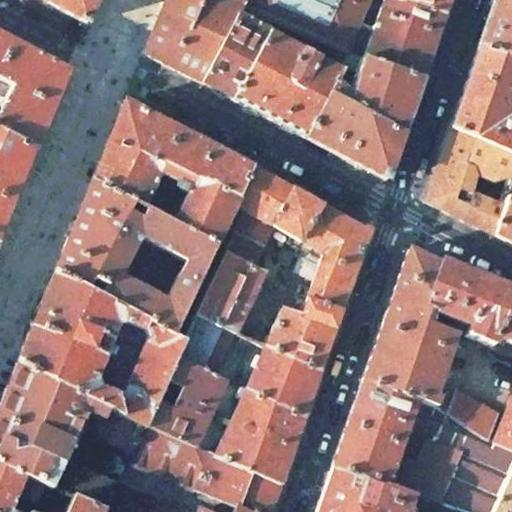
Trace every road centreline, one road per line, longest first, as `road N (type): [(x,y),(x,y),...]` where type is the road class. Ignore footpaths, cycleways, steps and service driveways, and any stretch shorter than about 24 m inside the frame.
road 1 (residential): [(391,207),(144,77),(0,13)]
road 2 (residential): [(288,511),(391,207)]
road 3 (residential): [(391,207),(463,0)]
road 4 (residential): [(511,266),(391,207)]
